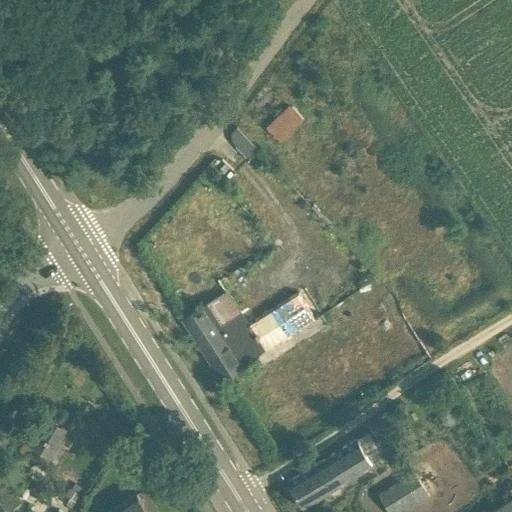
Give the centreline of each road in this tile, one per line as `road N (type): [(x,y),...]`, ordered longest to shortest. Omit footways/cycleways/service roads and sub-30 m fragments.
road 1 (unclassified): [(82,254),(166,180),(305,0)]
road 2 (track): [(511,319),(238,499)]
road 3 (primary): [(246,511),(82,254)]
road 4 (primary): [(82,254),(0,126)]
